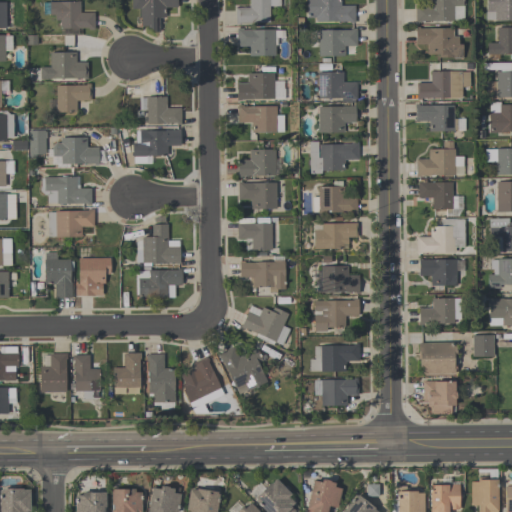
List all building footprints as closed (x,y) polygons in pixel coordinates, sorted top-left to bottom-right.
[(131,0),(177,0),(177,6),(165,7),(165,16),(162,16),(162,17),(159,17),(159,19),(160,31),(154,31),(152,29),(151,29),(151,27),(148,27),(147,25),(141,25),(141,17),(140,17),(139,8),(131,8),(131,0)] [(235,23),(235,7),(249,7),(249,0),(280,0),(280,6),(269,6),(269,22),(240,22),(240,23),(235,23)] [(354,5),(354,22),(348,22),(348,21),(316,21),(316,17),(306,17),(306,0),(340,0),(340,5),(354,5)] [(453,20),(420,20),(420,22),(414,22),(414,4),(428,4),(428,0),(462,0),(462,5),(453,5),(453,20)] [(511,20),(485,20),(485,11),(486,11),(486,0),(511,0),(511,20)] [(79,1),(79,12),(94,12),(94,29),(88,29),(88,28),(60,28),(59,19),(55,20),(55,14),(49,14),(43,14),(42,2),(49,2),(49,1),(79,1)] [(13,2),(0,2),(0,29),(14,29),(13,2)] [(426,45),(415,45),(415,27),(419,27),(419,28),(452,28),(452,36),(457,36),(457,44),(461,44),(461,58),(452,58),(452,57),(438,57),(438,54),(426,54),(426,45)] [(511,54),(498,54),(487,54),(487,43),(497,43),(497,27),(511,27),(511,54)] [(275,55),(249,55),(249,46),(237,46),(237,28),(242,28),(242,29),(274,29),(274,30),(281,30),(281,37),(276,37),(276,45),(275,45),(275,55)] [(356,45),(344,45),(344,55),(318,55),(318,30),(350,29),(350,28),(356,28),(356,45)] [(0,61),(5,62),(5,51),(11,51),(12,36),(0,35),(0,61)] [(75,51),(75,62),(87,61),(87,79),(83,79),(83,77),(50,78),(50,79),(40,79),(39,67),(49,66),(49,52),(75,51)] [(356,99),(354,99),(354,102),(341,102),(341,97),(318,98),(318,72),(342,71),(342,82),(356,82),(356,99)] [(416,83),(430,82),(430,71),(461,71),(469,71),(469,86),(460,86),(460,98),(421,98),(421,99),(416,99),(416,83)] [(511,71),(511,97),(486,97),(486,90),(488,90),(488,82),(496,81),(496,71),(511,71)] [(273,98),(240,99),(240,100),(236,100),(236,83),(247,82),(247,72),(273,72),(273,98)] [(55,85),(85,85),(85,83),(90,83),(90,100),(76,100),(76,111),(56,112),(55,85)] [(166,96),(166,107),(180,107),(180,124),(176,124),(176,123),(146,123),(146,109),(139,110),(139,97),(145,97),(145,96),(166,96)] [(488,132),(488,112),(489,112),(489,102),(500,102),(500,104),(511,104),(511,135),(509,135),(509,130),(504,131),(504,132),(488,132)] [(414,121),(414,104),(418,104),(418,105),(453,105),(453,118),(456,118),(457,130),(453,130),(429,131),(429,120),(414,121)] [(283,132),(251,132),(251,122),(237,122),(237,105),(243,105),(243,106),(275,106),(276,115),(283,115),(283,132)] [(318,132),(317,106),(352,106),(352,105),(355,105),(355,122),(344,122),(344,132),(318,132)] [(0,114),(5,114),(5,111),(9,114),(12,114),(13,138),(6,138),(6,140),(0,140),(0,114)] [(180,129),(180,145),(167,145),(167,155),(144,156),(145,163),(134,163),(133,156),(132,156),(132,142),(139,142),(139,130),(176,130),(176,129),(180,129)] [(28,130),(44,130),(44,131),(45,131),(45,138),(44,138),(44,153),(35,153),(35,157),(28,158),(28,130)] [(86,137),(86,147),(98,147),(98,164),(94,164),(94,163),(60,164),(60,155),(52,156),(52,146),(55,142),(60,142),(60,137),(86,137)] [(309,141),(318,141),(318,158),(319,158),(319,144),(350,144),(350,142),(358,142),(358,159),(344,159),(344,170),(321,170),(321,173),(309,173),(309,165),(307,165),(307,159),(309,159),(309,141)] [(415,176),(415,158),(427,158),(427,148),(442,148),(442,141),(452,141),(452,148),(454,148),(454,155),(463,155),(463,166),(454,166),(454,175),(421,175),(421,176),(415,176)] [(511,174),(496,174),(496,161),(485,161),(485,149),(496,148),(511,147),(511,174)] [(274,149),(275,175),(242,176),(242,177),(237,177),(237,159),(249,159),(249,149),(274,149)] [(0,160),(13,160),(13,173),(5,173),(5,186),(0,186),(0,160)] [(90,204),(86,204),(86,203),(56,203),(47,203),(47,195),(44,195),(39,190),(41,186),(41,177),(44,177),(61,176),(61,175),(67,175),(67,176),(76,176),(76,184),(79,184),(79,188),(90,188),(90,204)] [(312,212),(311,197),(318,197),(318,186),(333,186),(332,181),(342,181),(342,186),(343,186),(343,197),(356,197),(356,213),(351,213),(351,212),(318,212),(312,212)] [(417,197),(417,181),(422,181),(422,182),(451,182),(451,195),(457,195),(456,208),(452,208),(431,208),(431,197),(417,197)] [(511,210),(496,211),(495,181),(511,181),(511,210)] [(250,208),(250,199),(237,199),(237,182),(242,182),(242,183),(275,182),(276,208),(250,208)] [(0,219),(0,193),(6,193),(6,194),(15,194),(15,219),(6,219),(0,219)] [(81,227),(81,236),(55,237),(55,236),(48,236),(47,212),(55,212),(54,211),(87,210),(87,209),(93,209),(93,226),(81,227)] [(455,252),(421,252),(421,253),(416,253),(416,236),(430,236),(430,226),(440,226),(440,219),(463,218),(464,247),(455,247),(455,252)] [(511,251),(489,251),(489,218),(508,218),(508,222),(511,222),(511,251)] [(271,249),(251,249),(251,238),(237,238),(236,223),(270,222),(271,249)] [(357,236),(347,237),(348,243),(343,243),(343,248),(314,248),(313,245),(312,245),(312,239),(313,238),(313,229),(312,223),(321,222),(321,223),(342,223),(342,222),(356,222),(357,236)] [(179,263),(175,263),(175,262),(156,262),(156,263),(152,263),(152,262),(150,262),(150,266),(142,266),(142,262),(141,262),(136,262),(136,250),(142,250),(142,236),(151,236),(151,224),(167,224),(167,240),(178,240),(178,246),(179,246),(179,263)] [(0,239),(11,239),(11,265),(0,265),(0,239)] [(44,284),(44,259),(45,259),(45,252),(56,252),(56,259),(69,259),(69,261),(73,261),(73,271),(70,271),(70,282),(71,282),(71,297),(54,297),(54,284),(44,284)] [(109,257),(109,274),(104,274),(104,283),(102,283),(102,295),(94,295),(78,296),(78,295),(75,295),(75,283),(78,283),(78,258),(109,257)] [(430,285),(430,275),(418,275),(418,258),(421,258),(421,259),(456,259),(456,285),(430,285)] [(490,259),(497,259),(511,258),(511,284),(499,284),(499,288),(488,288),(488,274),(493,274),(493,268),(490,269),(490,259)] [(284,259),(284,289),(276,289),(276,292),(269,292),(268,286),(249,287),(249,277),(239,277),(239,261),(244,261),(244,262),(257,262),(257,261),(273,261),(273,259),(284,259)] [(358,292),(354,292),(354,291),(320,291),(320,265),(346,265),(346,275),(358,275),(358,292)] [(135,271),(147,271),(147,270),(176,269),(176,268),(181,268),(181,284),(173,284),(173,297),(167,297),(167,296),(138,297),(138,294),(135,294),(135,271)] [(0,298),(8,298),(8,272),(0,272),(0,298)] [(418,308),(431,308),(431,297),(453,297),(453,323),(422,323),(422,324),(418,324),(418,308)] [(313,331),(313,314),(321,314),(321,310),(313,310),(313,300),(352,300),(352,298),(357,298),(358,318),(345,318),(345,326),(326,326),(326,331),(313,331)] [(511,325),(488,325),(488,298),(502,298),(502,299),(511,299),(511,325)] [(248,311),(258,316),(262,307),(271,311),(273,306),(288,313),(282,325),(289,328),(282,344),(274,341),(273,344),(256,336),(257,333),(241,326),(248,311)] [(472,356),(471,335),(492,335),(492,356),(472,356)] [(419,374),(419,359),(417,359),(417,342),(453,342),(453,345),(455,345),(456,355),(453,355),(453,364),(456,364),(456,370),(454,370),(454,374),(419,374)] [(314,346),(320,346),(320,345),(352,345),(352,343),(358,343),(358,360),(345,360),(345,371),(320,371),(310,371),(309,359),(314,359),(314,346)] [(16,346),(16,352),(17,352),(17,367),(14,367),(14,380),(0,380),(0,353),(3,353),(3,346),(16,346)] [(267,381),(248,390),(247,390),(239,393),(236,387),(235,388),(221,359),(220,359),(217,353),(233,346),(238,357),(256,348),(262,361),(258,363),(267,381)] [(124,353),(140,352),(140,358),(139,358),(140,387),(113,387),(112,367),(124,367),(124,353)] [(66,353),(66,359),(65,359),(65,391),(40,391),(40,366),(49,366),(49,353),(66,353)] [(163,354),(163,368),(173,368),(174,402),(152,402),(152,393),(148,393),(147,361),(146,361),(146,354),(163,354)] [(97,399),(82,399),(82,391),(74,391),(73,361),(72,361),(72,355),(89,355),(89,368),(99,368),(99,391),(97,391),(97,399)] [(192,363),(207,356),(209,360),(207,361),(223,394),(203,403),(208,413),(194,413),(182,389),(184,389),(181,384),(184,382),(180,374),(194,367),(192,363)] [(357,378),(358,395),(346,395),(346,405),(321,405),(321,394),(313,394),(313,380),(321,380),(321,379),(353,379),(353,378),(357,378)] [(450,414),(431,414),(431,405),(427,405),(427,401),(422,401),(422,380),(433,380),(433,381),(454,381),(454,391),(456,392),(456,398),(454,398),(454,405),(450,405),(450,414)] [(0,387),(14,387),(14,398),(7,398),(7,413),(0,413),(0,387)] [(327,511),(304,511),(313,480),(321,482),(322,478),(330,480),(330,481),(335,483),(334,486),(341,488),(337,507),(329,505),(327,511)] [(288,496),(294,502),(290,506),(295,511),(293,511),(267,511),(254,498),(270,483),(271,484),(276,479),(290,494),(288,496)] [(497,511),(477,511),(477,505),(470,505),(470,482),(477,481),(477,480),(497,479),(497,511)] [(448,509),(447,511),(429,511),(430,485),(446,485),(446,484),(459,484),(458,509),(448,509)] [(147,511),(151,487),(160,489),(160,485),(169,486),(168,488),(172,488),(173,486),(179,487),(178,493),(180,494),(177,511),(147,511)] [(396,511),(396,491),(397,491),(397,486),(405,486),(405,488),(415,488),(415,491),(417,491),(417,493),(423,492),(423,511),(396,511)] [(503,511),(511,511),(511,486),(504,487),(503,511)] [(1,488),(22,488),(22,489),(30,489),(30,511),(26,511),(0,511),(0,490),(1,490),(1,488)] [(141,492),(141,511),(110,511),(111,510),(113,510),(113,504),(111,504),(111,489),(127,489),(127,488),(135,489),(135,492),(141,492)] [(189,511),(190,511),(186,510),(189,488),(196,489),(196,488),(217,491),(217,494),(219,494),(216,511),(189,511)] [(75,511),(75,495),(81,495),(81,492),(88,492),(105,492),(105,507),(103,507),(103,511),(75,511)] [(377,511),(341,511),(355,495),(357,496),(358,494),(375,508),(374,509),(377,511)] [(236,511),(242,506),(244,508),(250,503),(259,511),(236,511)]
